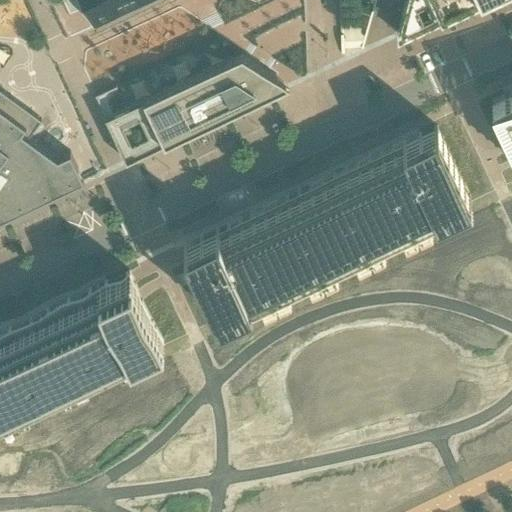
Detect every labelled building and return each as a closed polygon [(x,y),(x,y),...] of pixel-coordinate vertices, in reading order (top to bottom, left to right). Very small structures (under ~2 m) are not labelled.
[(84,0),(95,22),(141,0),(84,0)] [(464,0),(406,0),(398,31),(464,0)] [(105,115),(105,117),(106,116),(115,137),(116,139),(125,158),(125,159),(126,160),(128,159),(127,159),(145,151),(147,150),(146,150),(164,142),(166,141),(174,137),(174,138),(176,137),(176,136),(184,133),(186,132),(194,128),(196,127),(204,123),(204,124),(206,123),(206,122),(214,119),(216,118),(215,118),(223,114),(224,114),(226,113),(225,113),(233,109),(234,110),(236,109),(235,108),(243,105),(244,105),(246,104),(245,104),(253,100),(254,100),(255,99),(263,95),(263,96),(265,95),(265,94),(273,91),(275,90),(288,84),(276,76),(241,52),(240,52),(235,55),(234,54),(232,55),(233,56),(225,59),(224,59),(223,60),(215,64),(214,64),(213,65),(205,69),(205,68),(203,69),(203,70),(195,73),(193,74),(185,78),(183,79),(175,83),(175,82),(173,83),(173,84),(165,87),(163,88),(155,92),(153,93),(145,97),(145,96),(143,97),(143,98),(126,106),(126,105),(124,106),(124,107),(107,115),(107,114),(106,115),(105,115)] [(41,118),(31,111),(0,88),(0,218),(31,204),(84,179),(70,150),(57,156),(31,138),(28,135),(31,131),(41,118)] [(511,89),(491,99),(511,144),(511,89)] [(437,125),(183,243),(217,316),(471,197),(437,125)] [(129,269),(0,328),(0,417),(163,341),(129,269)]
